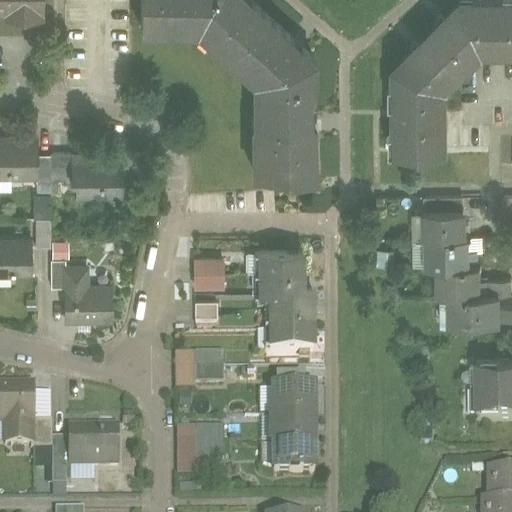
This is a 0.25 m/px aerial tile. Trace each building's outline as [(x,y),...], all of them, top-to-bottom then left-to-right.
[(0,0),(0,18),(38,19),(37,0),(0,0)] [(312,177),(312,59),(249,0),(135,0),(135,31),(192,33),(249,86),(249,177),(312,177)] [(511,0),(454,0),(388,65),(389,116),(390,152),(448,151),(446,89),(458,78),(469,67),(482,54),(511,54),(511,0)] [(32,161),(32,136),(0,136),(0,181),(32,181),(32,161)] [(46,155),(46,161),(46,181),(66,181),(66,155),(46,155)] [(116,155),(66,155),(66,181),(72,181),(72,199),(116,199),(116,155)] [(46,161),(32,161),(32,181),(32,185),(46,185),(46,181),(46,161)] [(32,205),(45,205),(45,197),(29,197),(29,205),(32,205)] [(420,199),(420,212),(462,212),(462,198),(420,199)] [(511,199),(499,199),(499,223),(511,222),(511,199)] [(32,222),(28,222),(28,250),(47,249),(46,205),(45,205),(32,205),(32,222)] [(462,212),(420,212),(420,239),(423,239),(423,269),(433,269),(433,297),(444,297),(445,327),(498,326),(498,323),(498,310),(497,296),(478,296),(478,283),(478,268),(468,268),(468,252),(468,239),(468,238),(466,238),(465,212),(462,212)] [(26,277),(26,238),(0,238),(0,279),(4,280),(3,277),(26,277)] [(475,239),(468,239),(468,252),(476,251),(475,239)] [(310,294),(301,294),(301,253),(252,253),(253,295),(263,295),(264,358),(310,358),(310,294)] [(218,261),(218,267),(240,266),(240,256),(218,256),(218,261)] [(218,261),(188,262),(188,291),(218,291),(218,267),(218,261)] [(47,288),(60,288),(60,269),(62,269),(62,262),(47,262),(47,288)] [(60,325),(106,325),(106,285),(84,285),(84,268),(62,269),(60,269),(60,288),(60,325)] [(478,283),(478,296),(497,296),(508,296),(508,283),(478,283)] [(214,304),(189,305),(189,329),(214,329),(214,318),(214,304)] [(511,309),(498,310),(498,323),(511,322),(511,309)] [(228,317),(214,318),(214,329),(228,329),(228,317)] [(511,424),(511,356),(477,357),(477,425),(511,424)] [(219,358),(190,358),(190,390),(219,389),(219,358)] [(28,426),(28,387),(0,387),(0,453),(28,453),(28,426)] [(312,480),(312,391),(265,391),(265,480),(312,480)] [(46,426),(28,426),(28,453),(46,453),(46,442),(46,426)] [(433,426),(418,426),(419,444),(433,444),(433,426)] [(63,442),(63,470),(115,470),(114,428),(63,429),(63,442)] [(219,463),(218,432),(191,432),(191,463),(219,463)] [(63,442),(46,442),(46,453),(46,491),(61,491),(61,470),(63,470),(63,442)] [(511,511),(511,479),(483,479),(484,510),(479,510),(478,511),(511,511)]
